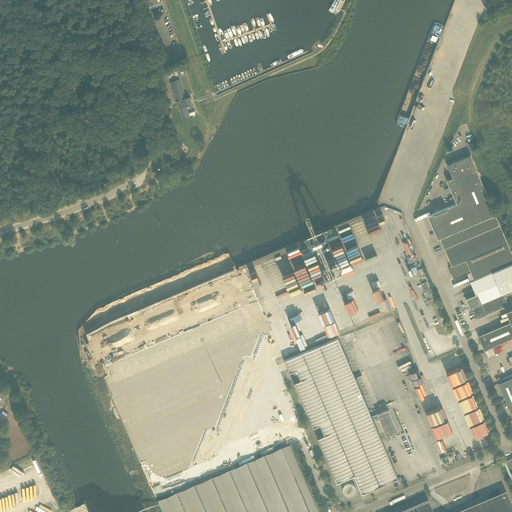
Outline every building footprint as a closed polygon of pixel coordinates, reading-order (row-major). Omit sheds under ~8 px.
[(186,97),(184,92),(180,78),(171,82),(183,118),(190,116),(186,106),(192,104),(189,96),(186,97)] [(495,214),(476,170),(470,155),(447,165),(452,178),(447,180),(456,203),(428,215),(433,227),(434,231),(438,239),(440,238),(495,214)] [(440,238),(441,242),(445,250),(452,266),(449,267),(454,278),(470,271),(473,278),(511,262),(511,253),(507,242),(495,214),(440,238)] [(511,289),(511,263),(470,281),(473,288),(476,294),(467,298),(471,307),(503,294),(503,293),(511,289)] [(415,266),(408,269),(411,275),(418,271),(415,266)] [(378,299),(388,296),(383,281),(379,282),(380,285),(374,287),(378,299)] [(425,292),(430,290),(426,281),(421,284),(425,292)] [(471,307),(476,318),(508,305),(503,294),(471,307)] [(511,307),(506,310),(510,322),(480,335),(478,336),(480,341),(479,342),(480,344),(481,344),(484,350),(511,337),(511,307)] [(337,338),(337,336),(284,359),(290,372),(296,369),(301,380),(294,382),(313,427),(320,424),(322,427),(320,429),(321,431),(323,431),(325,435),(318,438),(323,449),(337,482),(354,475),(362,493),(398,478),(382,442),(372,419),(374,418),(374,419),(375,418),(376,421),(380,420),(387,436),(398,431),(388,409),(371,416),(369,411),(337,338)] [(458,353),(446,357),(451,369),(462,364),(458,353)] [(444,374),(448,385),(467,378),(463,367),(444,374)] [(511,376),(498,383),(511,413),(511,376)] [(431,380),(415,386),(424,411),(440,405),(436,393),(435,393),(431,380)] [(468,380),(459,383),(464,395),(473,391),(468,380)] [(468,410),(473,422),(484,417),(479,406),(468,410)] [(431,425),(437,422),(432,411),(426,413),(431,425)] [(279,416),(268,420),(270,426),(281,421),(279,416)] [(471,437),(490,432),(487,420),(468,425),(471,437)] [(441,438),(437,439),(442,450),(446,449),(441,438)] [(459,445),(454,447),(459,459),(465,456),(459,445)] [(316,511),(290,451),(286,453),(285,450),(280,452),(281,455),(159,507),(161,511),(316,511)] [(351,483),(349,483),(347,483),(345,484),(344,485),(343,487),(343,489),(343,491),(344,493),(346,494),(348,495),(350,495),(352,495),(354,493),(355,492),(355,490),(355,488),(354,486),(353,484),(351,483)] [(511,511),(506,499),(476,511),(430,511),(428,507),(416,511),(511,511)]
